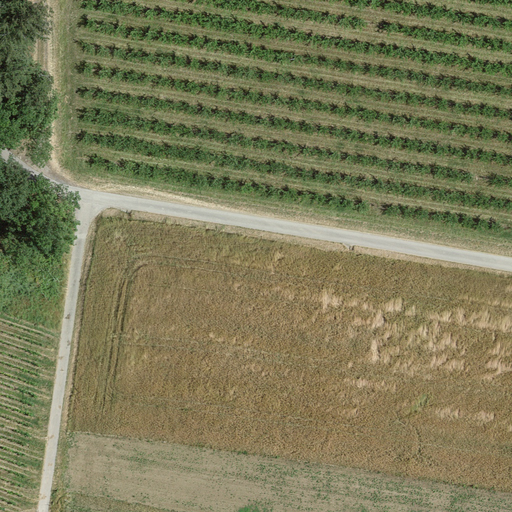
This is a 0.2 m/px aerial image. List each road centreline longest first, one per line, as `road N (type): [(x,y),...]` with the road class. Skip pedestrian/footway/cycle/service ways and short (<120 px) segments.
road 1 (track): [(0,140),(86,196),(511,264)]
road 2 (track): [(39,511),(86,196)]
